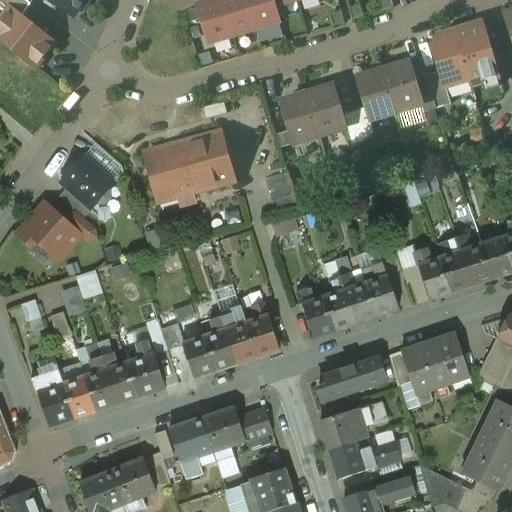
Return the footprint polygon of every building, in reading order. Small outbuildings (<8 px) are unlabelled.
[(31,5),(23,0),(0,0),(0,10),(7,15),(11,10),(22,19),(31,5)] [(46,0),(74,18),(78,12),(82,11),(87,3),(86,0),(46,0)] [(209,45),(233,38),(221,0),(219,0),(197,7),(198,9),(202,21),(209,45)] [(221,0),(233,38),(256,31),(246,0),(221,0)] [(246,0),(256,31),(280,23),(275,8),(272,0),(246,0)] [(272,0),(275,8),(299,1),(298,0),(272,0)] [(391,0),(381,0),(379,1),(382,12),(394,9),(391,0)] [(360,6),(349,10),(353,21),(364,18),(360,6)] [(198,9),(187,13),(190,24),(202,21),(198,9)] [(22,19),(11,10),(7,15),(0,23),(0,42),(34,70),(54,45),(22,19)] [(341,12),(330,16),(334,27),(345,24),(341,12)] [(482,25),(456,33),(470,81),(471,87),(499,79),(482,25)] [(456,33),(438,38),(433,48),(441,73),(445,89),(446,88),(470,81),(456,33)] [(410,63),(394,68),(394,70),(384,73),(397,115),(422,107),(423,107),(416,80),(410,63)] [(373,74),(357,79),(366,109),(370,123),(371,122),(397,115),(384,73),(374,76),(373,74)] [(441,73),(427,77),(437,111),(452,106),(446,88),(445,89),(441,73)] [(437,111),(427,77),(416,80),(423,107),(422,107),(424,115),(437,111)] [(343,116),(334,87),(317,92),(318,93),(308,96),(320,138),(346,131),(347,130),(343,116)] [(308,96),(297,100),(297,98),(280,103),(289,133),(293,146),(320,138),(308,96)] [(366,109),(354,112),(363,143),(376,139),(371,122),(370,123),(366,109)] [(354,112),(343,116),(347,130),(346,131),(351,147),(363,143),(354,112)] [(221,133),(145,154),(159,205),(178,200),(181,209),(196,205),(194,195),(235,184),(221,133)] [(289,133),(278,136),(282,150),(293,146),(289,133)] [(114,185),(84,159),(62,184),(68,190),(92,211),(98,204),(100,206),(106,205),(111,200),(110,194),(108,192),(114,185)] [(288,174),(266,181),(276,215),(298,208),(288,174)] [(92,211),(68,190),(60,198),(76,213),(84,220),(92,211)] [(416,190),(384,200),(392,224),(424,214),(416,190)] [(67,224),(46,205),(18,236),(32,249),(38,243),(59,262),(80,238),(81,237),(67,224)] [(84,220),(76,213),(67,224),(81,237),(80,238),(86,243),(99,240),(97,231),(84,220)] [(295,220),(272,227),(276,239),(298,232),(295,220)] [(475,224),(465,227),(467,233),(477,230),(475,224)] [(477,230),(467,233),(468,237),(457,240),(461,253),(482,246),(477,230)] [(511,236),(503,240),(511,266),(511,236)] [(236,238),(222,242),(226,255),(240,251),(236,238)] [(457,240),(446,244),(450,257),(461,253),(457,240)] [(511,266),(503,240),(482,246),(494,281),(511,274),(511,266)] [(482,246),(461,253),(473,288),(494,281),(482,246)] [(426,250),(416,254),(420,267),(430,263),(426,250)] [(450,257),(440,260),(452,295),(473,288),(461,253),(450,257)] [(353,275),(348,260),(337,263),(342,279),(353,275)] [(420,267),(419,267),(431,302),(452,295),(440,260),(420,267)] [(114,265),(114,277),(131,276),(130,264),(114,265)] [(384,265),(372,269),(376,282),(388,278),(384,265)] [(85,298),(103,296),(100,272),(79,275),(81,287),(65,290),(69,315),(87,312),(85,298)] [(342,279),(346,292),(357,288),(353,275),(342,279)] [(376,282),(366,285),(378,320),(401,312),(389,277),(388,278),(376,282)] [(342,279),(330,283),(334,296),(346,292),(342,279)] [(378,320),(366,285),(357,288),(346,292),(358,326),(378,320)] [(311,289),(300,293),(304,306),(316,302),(311,289)] [(358,326),(346,292),(334,296),(325,299),(337,333),(358,326)] [(304,306),(315,340),(337,333),(325,299),(316,302),(304,306)] [(35,302),(7,312),(13,327),(40,317),(35,302)] [(265,305),(253,309),(258,322),(269,318),(265,305)] [(242,308),(231,312),(232,315),(234,314),(238,328),(248,325),(242,308)] [(196,309),(183,313),(186,323),(199,318),(196,309)] [(63,314),(50,319),(58,341),(71,336),(63,314)] [(232,315),(222,318),(227,332),(238,328),(234,314),(232,315)] [(222,318),(211,322),(216,336),(227,332),(222,318)] [(258,322),(248,325),(259,359),(281,352),(269,318),(258,322)] [(511,319),(500,343),(511,348),(511,319)] [(238,328),(227,332),(239,366),(259,359),(248,325),(238,328)] [(191,329),(181,333),(185,347),(195,343),(191,329)] [(161,332),(150,336),(157,357),(168,354),(161,332)] [(216,336),(206,340),(217,373),(239,366),(227,332),(216,336)] [(457,336),(438,342),(452,382),(470,376),(457,336)] [(185,347),(184,347),(195,381),(217,373),(206,340),(195,343),(185,347)] [(438,342),(421,348),(434,388),(452,382),(438,342)] [(511,348),(500,343),(498,342),(491,354),(511,364),(511,348)] [(148,344),(137,348),(141,361),(152,357),(148,344)] [(421,348),(403,354),(412,383),(416,394),(434,388),(421,348)] [(403,354),(390,358),(399,389),(409,387),(408,384),(412,383),(403,354)] [(511,367),(511,364),(491,354),(480,379),(501,390),(507,378),(511,367)] [(114,355),(102,359),(106,373),(118,369),(114,355)] [(141,361),(127,366),(138,399),(164,391),(153,357),(152,357),(141,361)] [(106,373),(102,359),(90,363),(95,377),(106,373)] [(379,362),(327,379),(334,400),(386,384),(379,362)] [(138,399),(127,366),(118,369),(106,373),(117,406),(138,399)] [(95,377),(86,380),(97,413),(117,406),(106,373),(95,377)] [(44,378),(33,382),(39,397),(41,396),(41,395),(49,392),(44,378)] [(511,380),(507,378),(501,390),(511,395),(511,380)] [(97,413),(86,380),(65,387),(76,420),(97,413)] [(49,392),(41,395),(41,396),(51,428),(76,420),(65,387),(49,392)] [(482,441),(511,455),(511,409),(500,404),(482,441)] [(383,405),(321,425),(330,453),(360,443),(357,434),(366,431),(366,428),(388,421),(383,405)] [(1,410),(0,410),(0,471),(14,464),(18,454),(1,410)] [(234,410),(203,420),(214,453),(230,448),(245,443),(238,421),(234,410)] [(266,411),(238,421),(245,443),(274,435),(266,411)] [(214,453),(203,420),(170,431),(181,464),(198,459),(214,453)] [(173,456),(165,433),(155,436),(161,454),(163,459),(173,456)] [(360,443),(330,453),(339,482),(402,462),(392,433),(376,438),(380,450),(372,452),(371,450),(364,453),(360,443)] [(511,465),(511,455),(482,441),(465,478),(478,484),(498,494),(511,465)] [(230,448),(214,453),(218,464),(233,459),(230,448)] [(161,454),(145,461),(157,493),(173,488),(163,459),(161,454)] [(198,459),(182,464),(187,480),(203,475),(198,459)] [(144,461),(113,473),(127,511),(138,511),(146,509),(143,499),(157,493),(145,461),(144,461)] [(449,482),(421,470),(432,510),(446,507),(449,482)] [(286,471),(251,483),(260,511),(274,511),(296,505),(286,471)] [(127,511),(113,473),(81,485),(91,511),(127,511)] [(410,479),(376,490),(382,508),(384,507),(384,508),(416,497),(410,479)] [(458,511),(467,491),(449,482),(446,507),(455,511),(458,511)] [(260,511),(251,483),(240,486),(248,511),(260,511)] [(498,494),(478,484),(473,494),(481,498),(493,504),(498,494)] [(376,490),(345,500),(348,511),(383,511),(382,508),(376,490)] [(39,511),(31,491),(3,501),(7,511),(39,511)] [(473,494),(467,491),(458,511),(474,511),(481,498),(473,494)] [(481,498),(474,511),(489,511),(493,504),(481,498)]
